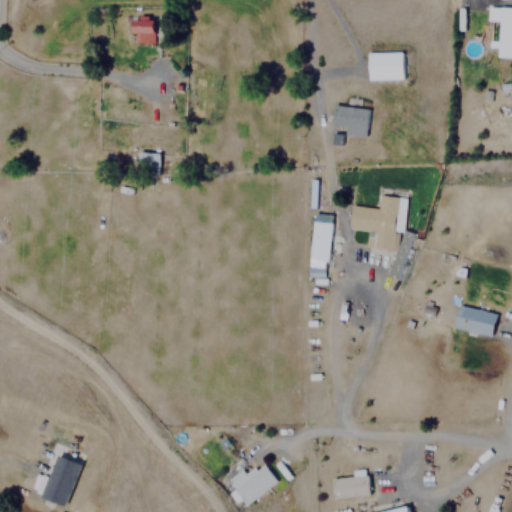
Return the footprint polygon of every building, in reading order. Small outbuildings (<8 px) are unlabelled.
[(511,6),(486,6),(486,21),(497,21),(496,57),(511,57),(511,6)] [(152,42),(152,17),(131,17),(131,42),(152,42)] [(402,79),(402,52),(366,52),(366,79),(402,79)] [(366,107),(332,105),(331,126),(343,127),(342,135),(365,136),(366,107)] [(158,152),(138,152),(138,168),(158,168),(158,152)] [(403,197),(378,194),(377,208),(350,205),(348,227),(367,229),(365,247),(398,250),(403,197)] [(331,214),(312,212),(308,259),(327,261),(331,214)] [(490,336),(495,313),(457,305),(452,328),(490,336)] [(80,462),(53,451),(35,495),(63,506),(80,462)] [(227,479),(244,504),(276,481),(263,461),(245,473),(242,469),(227,479)] [(331,476),(331,496),(367,496),(367,476),(331,476)]
